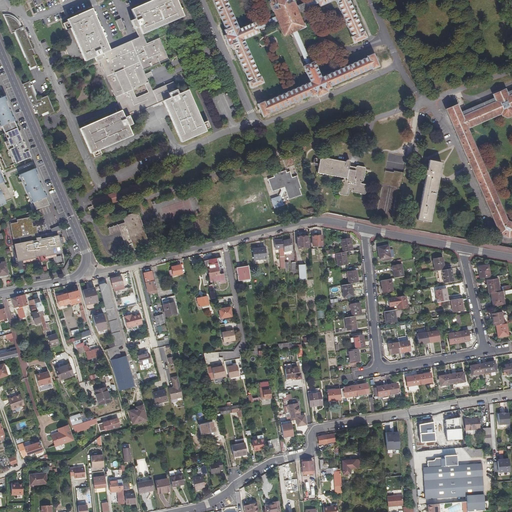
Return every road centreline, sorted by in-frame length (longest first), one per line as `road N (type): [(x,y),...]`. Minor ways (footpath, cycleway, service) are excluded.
road 1 (residential): [(171,511),(206,504),(249,472),(303,454),(318,426),(511,394)]
road 2 (residential): [(366,228),(311,220),(93,274)]
road 3 (residential): [(93,274),(0,52)]
road 4 (residential): [(377,369),(366,228)]
